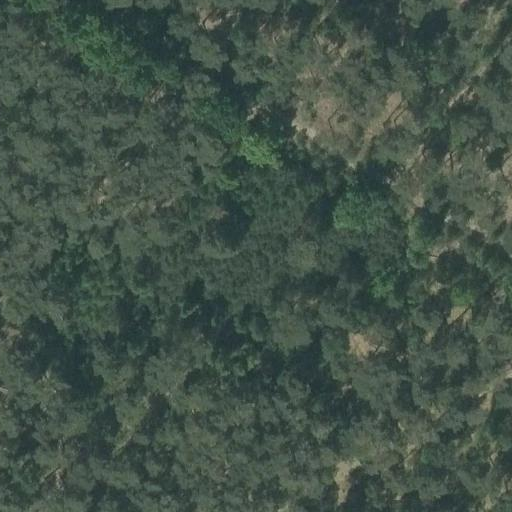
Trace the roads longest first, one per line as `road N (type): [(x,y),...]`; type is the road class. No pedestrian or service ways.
road 1 (track): [(259,112),(0,243)]
road 2 (track): [(259,112),(511,252)]
road 3 (track): [(276,511),(511,363)]
road 4 (track): [(82,0),(259,112)]
